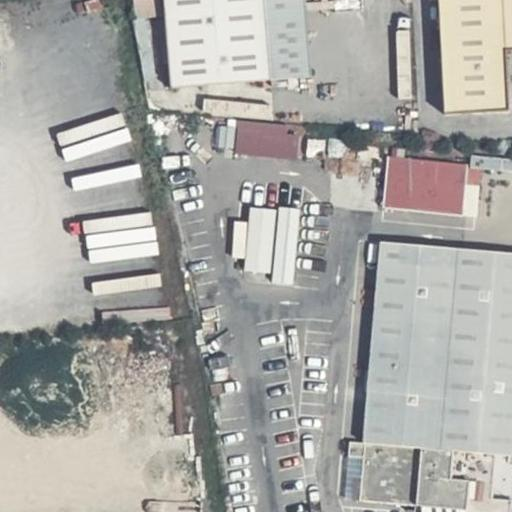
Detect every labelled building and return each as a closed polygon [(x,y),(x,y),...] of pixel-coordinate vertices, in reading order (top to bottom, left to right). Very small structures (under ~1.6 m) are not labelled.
[(315,70),(309,0),(162,0),(168,80),(315,70)] [(511,0),(438,0),(444,111),(511,107),(511,58),(511,46),(511,0)] [(289,124),(239,118),(236,152),(298,159),(301,134),(288,132),(289,124)] [(432,160),(390,157),(387,207),(427,210),(432,160)] [(473,164),(432,160),(427,210),(469,213),(473,164)] [(277,208),(249,205),(242,268),(271,271),(277,208)] [(301,207),(278,205),(277,208),(271,271),(269,286),(292,288),(301,207)] [(511,452),(511,245),(380,240),(364,438),(349,440),(350,455),(360,454),(359,499),(420,502),(422,511),(509,511),(511,499),(492,496),(494,451),(511,452)]
